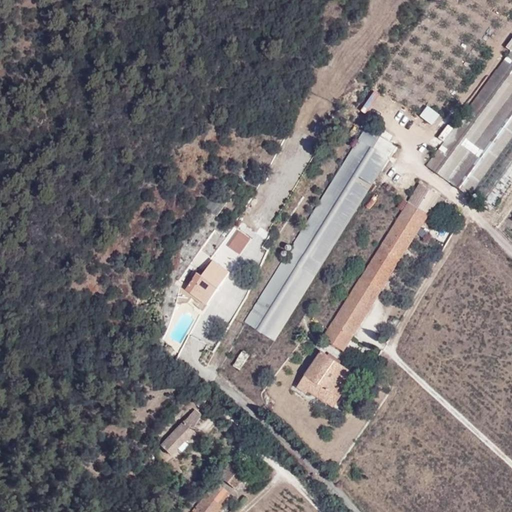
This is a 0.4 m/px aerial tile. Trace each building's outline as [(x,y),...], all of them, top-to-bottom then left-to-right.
[(491,213),(511,184),(511,50),(427,166),(491,213)] [(332,250),(395,148),(389,142),(366,128),(246,322),(276,341),(332,250)] [(346,351),(441,196),(420,184),(324,338),(346,351)] [(219,218),(235,193),(230,190),(214,214),(219,218)] [(242,255),(253,239),(241,231),(231,247),(242,255)] [(231,273),(216,263),(207,279),(197,297),(204,303),(214,289),(218,292),(231,273)] [(197,297),(207,279),(199,274),(187,290),(197,297)] [(192,305),(197,297),(187,290),(184,288),(183,305),(192,305)] [(204,313),(218,292),(214,289),(204,303),(200,310),(204,313)] [(329,403),(350,371),(322,351),(298,387),(306,392),(309,389),(329,403)] [(241,372),(250,356),(243,353),(235,368),(241,372)] [(355,375),(350,371),(329,403),(334,407),(355,375)] [(196,412),(195,414),(201,421),(203,419),(196,412)] [(201,421),(195,414),(162,446),(170,456),(185,442),(194,433),(193,432),(201,421)] [(194,433),(185,442),(189,446),(198,437),(194,433)] [(234,493),(247,476),(232,464),(191,511),(217,511),(222,506),(219,503),(231,491),(234,493)]
